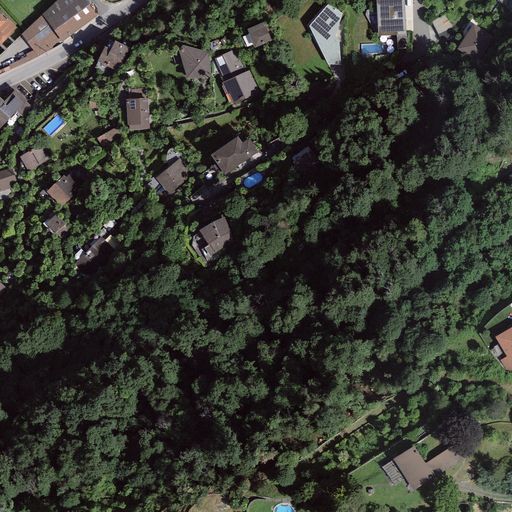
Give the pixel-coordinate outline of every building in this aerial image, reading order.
[(84,0),(58,0),(42,16),(21,34),(37,56),(52,47),(60,40),(62,42),(97,16),(84,0)] [(403,0),(376,0),(379,36),(397,35),(398,47),(407,47),(403,0)] [(328,3),(308,26),(328,64),(341,65),(339,40),(335,34),(342,14),(328,3)] [(6,21),(0,15),(0,46),(17,28),(8,20),(6,21)] [(448,15),(434,23),(440,34),(454,26),(448,15)] [(264,22),(247,29),(255,48),(272,41),(264,22)] [(491,38),(474,27),(460,49),(477,60),(491,38)] [(110,50),(104,47),(97,62),(118,72),(129,48),(114,41),(110,50)] [(210,52),(183,45),(178,51),(186,79),(211,77),(210,52)] [(235,49),(214,58),(225,81),(246,72),(235,49)] [(250,70),(246,72),(225,81),(223,82),(233,105),(260,93),(250,70)] [(4,101),(0,97),(0,128),(16,111),(23,118),(33,108),(25,101),(26,100),(15,90),(4,101)] [(324,91),(312,96),(317,106),(328,101),(324,91)] [(149,129),(149,124),(148,98),(126,99),(127,125),(129,125),(129,130),(149,129)] [(118,125),(97,138),(103,148),(124,135),(118,125)] [(237,136),(210,155),(224,175),(258,152),(249,139),(242,143),(237,136)] [(29,168),(29,169),(31,171),(50,159),(48,157),(40,144),(19,157),(27,170),(29,168)] [(307,148),(292,158),(309,183),(324,173),(307,148)] [(191,175),(178,159),(155,178),(169,194),(191,175)] [(11,167),(0,171),(0,191),(12,187),(11,184),(16,182),(11,167)] [(84,185),(71,172),(66,178),(63,175),(46,192),(61,207),(84,185)] [(65,224),(56,215),(46,225),(55,234),(65,224)] [(223,220),(213,225),(200,232),(208,245),(204,248),(210,257),(234,243),(223,220)] [(118,255),(100,237),(73,263),(91,282),(118,255)] [(511,328),(495,338),(506,357),(500,361),(506,370),(511,372),(511,328)] [(425,463),(413,446),(393,459),(413,490),(462,458),(453,445),(425,463)]
